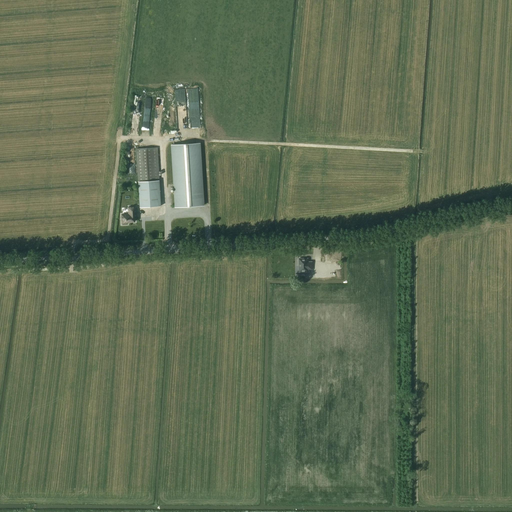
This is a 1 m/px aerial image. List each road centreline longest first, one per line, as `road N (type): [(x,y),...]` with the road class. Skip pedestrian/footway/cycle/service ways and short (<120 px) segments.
road 1 (unclassified): [(0,261),(338,239),(511,206)]
road 2 (track): [(135,0),(109,234),(73,242),(74,256)]
road 3 (track): [(119,138),(160,139),(168,250)]
